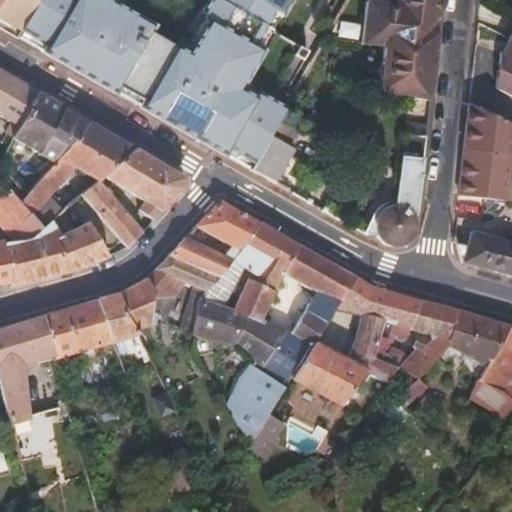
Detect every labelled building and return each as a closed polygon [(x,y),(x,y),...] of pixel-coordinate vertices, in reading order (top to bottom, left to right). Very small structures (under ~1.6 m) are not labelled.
[(0,0),(0,25),(17,35),(36,0),(0,0)] [(50,55),(82,0),(36,0),(17,35),(33,45),(43,50),(45,52),(50,55)] [(209,16),(188,54),(150,32),(153,26),(106,0),(82,0),(50,55),(64,63),(115,92),(119,85),(134,93),(143,99),(139,106),(231,159),(234,152),(266,96),(258,92),(255,98),(241,89),(247,78),(262,51),(254,47),(266,27),(274,13),(281,17),(291,0),(208,0),(202,11),(209,16)] [(380,90),(430,95),(440,3),(440,0),(395,0),(395,6),(363,3),(359,46),(384,49),(380,90)] [(502,54),(499,53),(496,89),(511,96),(511,32),(509,38),(508,41),(511,43),(511,50),(509,57),(502,54)] [(511,50),(511,43),(508,41),(502,54),(509,57),(511,50)] [(0,115),(10,121),(19,127),(37,92),(0,71),(0,115)] [(19,127),(13,139),(39,154),(48,159),(53,163),(87,123),(63,110),(64,108),(37,92),(19,127)] [(266,96),(234,152),(254,162),(270,134),(285,107),(280,104),(266,96)] [(464,151),(511,156),(511,124),(469,104),(464,151)] [(13,139),(19,127),(10,121),(4,132),(13,139)] [(133,149),(87,123),(53,163),(42,176),(19,202),(42,227),(50,221),(64,207),(51,194),(74,168),(98,181),(104,176),(133,149)] [(414,231),(425,136),(402,133),(394,206),(391,206),(386,207),(382,210),(378,214),(377,217),(375,221),(374,226),(375,230),(376,235),(379,239),(384,244),(389,246),(393,246),(398,246),(402,245),(406,243),(411,238),(412,236),(414,231)] [(254,162),(250,169),(276,184),(295,149),(270,134),(254,162)] [(144,201),(139,210),(154,221),(183,189),(183,179),(133,149),(104,176),(144,201)] [(511,156),(464,151),(459,196),(485,199),(508,201),(511,167),(511,156)] [(234,152),(231,159),(241,164),(250,169),(254,162),(234,152)] [(37,171),(42,176),(53,163),(48,159),(37,171)] [(80,194),(127,249),(142,233),(98,181),(80,194)] [(42,227),(19,202),(8,189),(0,194),(0,227),(12,241),(30,238),(42,227)] [(220,200),(196,226),(231,246),(240,251),(260,223),(220,200)] [(12,283),(12,287),(67,273),(108,258),(88,222),(60,235),(50,221),(42,227),(30,238),(12,241),(2,243),(12,283)] [(299,246),(260,223),(240,251),(233,259),(245,266),(242,271),(233,292),(240,295),(233,311),(222,308),(198,301),(191,332),(211,338),(234,345),(245,316),(261,320),(284,274),(299,246)] [(511,275),(511,243),(468,232),(464,246),(454,244),(454,247),(454,254),(459,262),(511,275)] [(223,256),(186,237),(168,256),(218,277),(233,259),(240,251),(231,246),(223,256)] [(0,285),(12,283),(2,243),(1,240),(0,240),(0,285)] [(354,277),(299,246),(284,274),(304,286),(316,293),(290,335),(282,331),(261,320),(245,316),(234,345),(260,366),(286,385),(291,378),(313,342),(335,308),(354,277)] [(119,293),(137,329),(150,325),(151,297),(175,297),(184,282),(206,291),(218,277),(168,256),(147,278),(119,293)] [(233,259),(218,277),(206,291),(202,296),(198,301),(222,308),(242,271),(245,266),(233,259)] [(304,286),(284,274),(261,320),(282,331),(304,286)] [(354,277),(335,308),(361,315),(349,361),(313,342),(291,378),(342,405),(368,370),(367,370),(372,359),(373,359),(383,321),(394,324),(397,325),(401,309),(415,312),(419,299),(405,295),(370,287),(354,277)] [(97,299),(113,342),(113,343),(130,337),(135,351),(137,357),(148,352),(139,334),(137,329),(119,293),(97,299)] [(191,332),(198,301),(202,296),(191,297),(185,316),(175,313),(171,327),(191,332)] [(43,315),(54,354),(55,358),(113,342),(97,299),(62,309),(43,315)] [(418,331),(436,336),(426,346),(416,341),(413,347),(416,349),(410,354),(404,360),(384,350),(379,362),(415,377),(445,345),(447,344),(457,309),(419,299),(415,312),(401,309),(397,325),(408,328),(418,331)] [(471,393),(486,401),(482,407),(506,419),(511,411),(511,380),(509,379),(511,372),(511,326),(506,324),(457,309),(447,344),(445,345),(486,366),(471,393)] [(0,328),(0,387),(8,415),(10,422),(28,418),(23,362),(54,354),(43,315),(0,328)] [(397,325),(394,324),(392,331),(406,336),(408,328),(397,325)] [(211,338),(191,332),(198,362),(214,359),(211,338)] [(130,337),(113,343),(118,356),(135,351),(130,337)] [(234,420),(248,443),(267,413),(284,389),(267,376),(249,365),(238,379),(225,405),(234,420)] [(73,374),(60,377),(64,395),(77,391),(73,374)] [(407,413),(392,401),(384,409),(398,422),(407,413)] [(246,446),(261,458),(283,424),(267,413),(248,443),(246,446)] [(173,473),(162,477),(164,482),(170,498),(189,489),(183,474),(174,477),(173,473)] [(135,495),(144,510),(170,498),(164,482),(135,495)]
